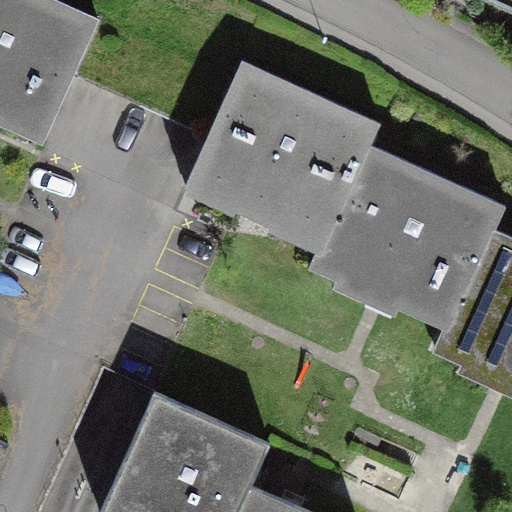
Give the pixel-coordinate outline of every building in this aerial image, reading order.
[(96,19),(53,0),(0,0),(0,121),(41,140),(70,75),(96,19)] [(178,56),(96,19),(70,75),(153,112),(178,56)] [(233,81),(178,56),(153,112),(207,137),(233,81)] [(377,122),(242,61),(233,81),(207,137),(190,175),(240,197),(235,209),(272,225),(277,213),(326,235),(367,145),(377,122)] [(491,228),(501,205),(367,145),(326,235),(312,265),(339,277),(342,269),(402,296),(399,304),(447,326),(491,228)] [(511,237),(491,228),(447,326),(436,349),(462,361),(466,352),(511,372),(511,237)] [(267,443),(154,392),(99,511),(235,511),(248,483),(267,443)] [(311,511),(248,483),(235,511),(311,511)]
